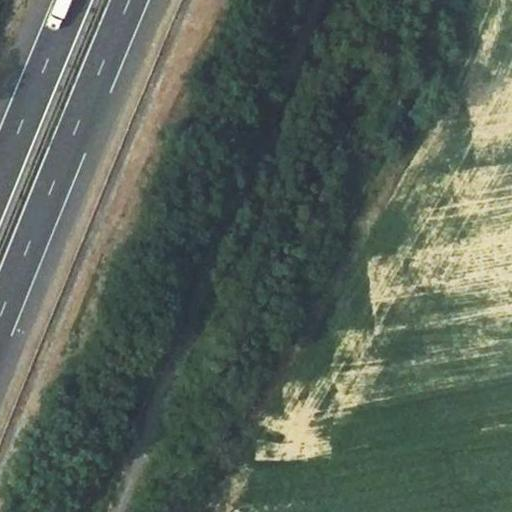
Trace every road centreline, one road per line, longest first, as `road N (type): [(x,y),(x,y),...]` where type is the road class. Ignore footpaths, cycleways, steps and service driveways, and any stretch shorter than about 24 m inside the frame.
road 1 (track): [(319,0),(113,511)]
road 2 (motorway): [(0,320),(130,0)]
road 3 (motorway): [(71,0),(0,175)]
